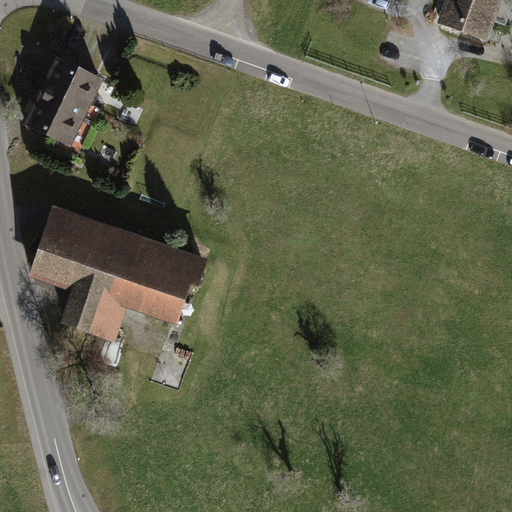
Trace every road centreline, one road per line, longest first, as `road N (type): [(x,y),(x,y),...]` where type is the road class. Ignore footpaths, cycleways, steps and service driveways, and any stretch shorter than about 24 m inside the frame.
road 1 (unclassified): [(511,150),(80,0)]
road 2 (secondary): [(0,211),(76,511)]
